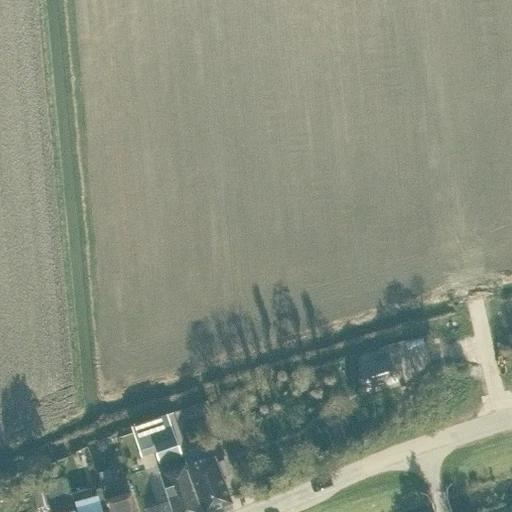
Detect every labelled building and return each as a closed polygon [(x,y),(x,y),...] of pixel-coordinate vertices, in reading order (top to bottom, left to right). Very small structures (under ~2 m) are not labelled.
[(359,369),(366,392),(396,383),(389,360),(359,369)] [(157,466),(180,458),(166,415),(131,427),(139,453),(151,448),(157,466)] [(210,452),(184,462),(201,511),(209,511),(230,504),(220,479),(230,476),(224,461),(215,464),(210,452)] [(170,511),(198,511),(183,466),(158,474),(170,511)] [(108,471),(96,475),(101,490),(107,488),(113,486),(108,471)] [(73,511),(68,496),(63,479),(44,484),(43,479),(30,483),(37,510),(36,510),(37,510),(47,507),(48,511),(73,511)] [(107,488),(101,490),(106,507),(107,507),(108,511),(133,511),(128,494),(110,499),(107,488)] [(72,495),(74,503),(92,498),(90,489),(72,495)] [(101,490),(96,491),(97,496),(101,509),(106,507),(101,490)] [(74,503),(73,503),(75,511),(107,511),(104,511),(101,511),(101,509),(97,496),(92,498),(74,503)]
